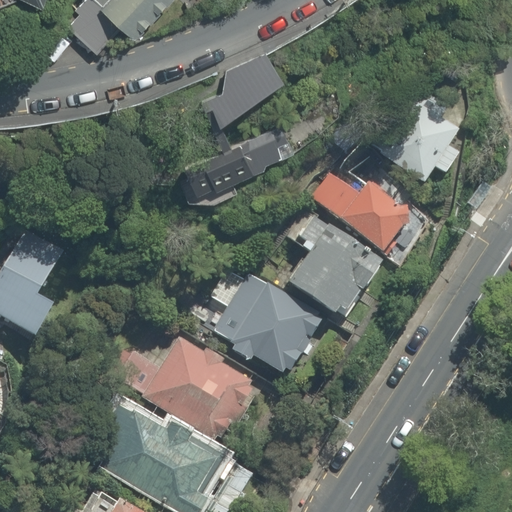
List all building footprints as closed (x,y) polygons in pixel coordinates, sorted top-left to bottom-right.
[(89,0),(74,0),(63,13),(99,46),(117,26),(89,0)] [(97,0),(131,30),(157,0),(97,0)] [(205,97),(227,131),(293,89),(270,54),(205,97)] [(377,161),(421,190),(433,173),(447,182),(471,147),(412,108),(377,161)] [(274,136),(242,150),(253,174),(284,160),(274,136)] [(369,172),(358,186),(339,170),(312,203),(383,260),(409,228),(382,206),(394,191),(369,172)] [(357,252),(300,217),(283,244),(308,259),(288,291),(348,328),(376,283),(348,266),(357,252)] [(16,250),(0,276),(0,323),(39,348),(76,287),(16,250)] [(253,369),(257,361),(287,381),(322,327),(246,278),(211,331),(233,346),(228,353),(253,369)] [(129,348),(111,376),(245,463),(284,403),(181,336),(160,368),(129,348)] [(172,431),(165,441),(115,410),(83,463),(161,511),(207,511),(208,511),(201,508),(221,475),(189,455),(195,445),(172,431)] [(129,511),(94,491),(82,511),(129,511)]
